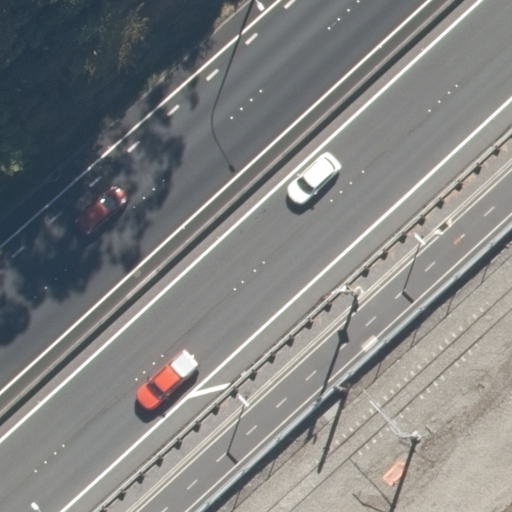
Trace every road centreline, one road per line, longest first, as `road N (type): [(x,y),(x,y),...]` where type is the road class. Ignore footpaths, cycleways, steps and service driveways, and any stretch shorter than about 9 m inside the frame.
road 1 (trunk): [(511,30),(0,498)]
road 2 (trunk): [(0,306),(335,0)]
